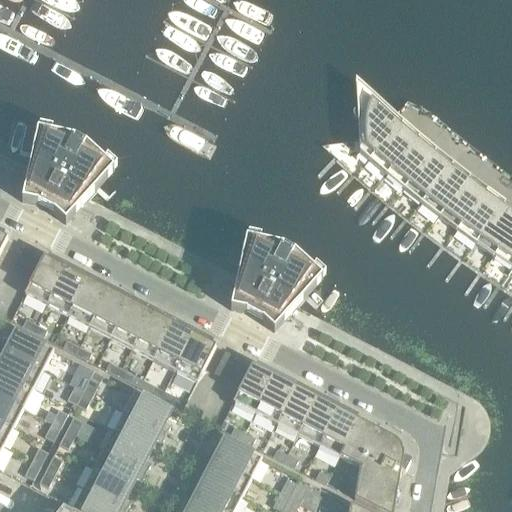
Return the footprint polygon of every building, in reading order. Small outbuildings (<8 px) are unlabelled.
[(355,81),(358,142),(359,153),(369,162),(403,124),(355,81)] [(386,177),(419,138),(403,124),(369,162),(386,177)] [(65,226),(80,210),(84,205),(113,173),(85,147),(81,154),(71,148),(74,142),(74,141),(37,133),(21,204),(37,207),(39,199),(58,209),(53,215),(65,226)] [(386,177),(403,191),(436,151),(419,138),(386,177)] [(452,165),(436,151),(403,191),(420,205),(452,165)] [(470,178),(452,165),(420,205),(438,219),(470,178)] [(456,232),(487,191),(470,178),(438,219),(456,232)] [(474,245),(504,204),(487,191),(456,232),(474,245)] [(493,258),(511,230),(511,209),(504,204),(474,245),(493,258)] [(511,230),(493,258),(511,271),(511,270),(511,230)] [(273,334),(275,332),(292,313),(322,281),(294,255),(293,255),(290,262),(279,256),(283,250),(283,249),(245,241),(236,282),(230,312),(246,315),(248,307),(267,317),(261,323),(273,334)] [(24,296),(46,308),(65,271),(63,270),(65,266),(57,261),(55,266),(43,259),(24,296)] [(76,277),(65,271),(46,308),(67,319),(86,282),(84,281),(87,277),(78,272),(76,277)] [(67,319),(89,330),(108,293),(106,292),(108,288),(99,283),(97,288),(86,282),(67,319)] [(110,341),(129,304),(127,303),(129,299),(121,294),(119,299),(108,293),(89,330),(110,341)] [(110,341),(131,352),(150,315),(148,314),(150,310),(142,305),(140,310),(129,304),(110,341)] [(161,321),(150,315),(131,352),(153,363),(172,326),(170,325),(172,321),(163,316),(161,321)] [(32,335),(36,327),(25,322),(21,330),(32,335)] [(153,363),(174,374),(193,337),(191,336),(193,332),(185,328),(182,332),(172,326),(153,363)] [(47,333),(36,327),(32,335),(43,340),(47,333)] [(53,353),(16,334),(10,345),(5,342),(5,341),(4,341),(0,351),(43,373),(53,353)] [(215,349),(212,347),(214,343),(206,339),(204,343),(193,337),(174,374),(196,385),(215,349)] [(75,357),(79,349),(66,343),(62,351),(75,357)] [(91,356),(79,349),(75,357),(87,364),(91,356)] [(0,364),(0,375),(33,392),(43,373),(0,351),(0,361),(1,362),(0,364)] [(117,379),(121,371),(109,365),(105,373),(117,379)] [(232,404),(255,416),(274,379),(272,378),(274,374),(265,369),(263,374),(251,368),(232,404)] [(134,378),(121,371),(117,379),(130,386),(134,378)] [(33,392),(0,375),(0,399),(23,411),(33,392)] [(81,375),(74,389),(83,394),(90,380),(81,375)] [(295,390),(293,389),(295,385),(287,380),(285,385),(274,379),(255,416),(276,427),(295,390)] [(83,394),(92,399),(99,385),(90,380),(83,394)] [(160,401),(164,393),(153,388),(149,396),(160,401)] [(76,408),(83,394),(74,389),(66,403),(76,408)] [(276,427),(297,438),(316,401),(314,400),(316,396),(308,392),(306,396),(295,390),(276,427)] [(174,399),(164,393),(160,401),(170,407),(174,399)] [(83,394),(76,408),(85,412),(92,399),(83,394)] [(164,425),(170,413),(133,394),(123,415),(165,436),(172,428),(170,427),(169,428),(164,425)] [(0,423),(13,430),(23,411),(0,399),(0,423)] [(319,449),(337,412),(336,411),(338,407),(329,402),(327,407),(316,401),(297,438),(319,449)] [(51,426),(60,431),(67,417),(58,412),(51,426)] [(319,449),(340,460),(359,423),(357,422),(359,418),(351,414),(348,418),(337,412),(319,449)] [(123,415),(113,434),(150,453),(155,442),(160,445),(160,446),(162,447),(165,436),(123,415)] [(73,420),(65,433),(75,438),(82,424),(73,420)] [(0,448),(3,450),(13,430),(0,423),(0,448)] [(355,494),(354,502),(373,511),(393,511),(395,504),(397,505),(402,496),(397,494),(400,473),(404,475),(405,474),(405,473),(410,464),(403,460),(403,458),(402,455),(402,453),(401,451),(400,448),(399,446),(397,445),(396,443),(394,441),(392,440),(379,434),(381,430),(373,426),(371,429),(359,423),(340,460),(359,470),(355,494)] [(60,431),(51,426),(44,440),(53,445),(60,431)] [(240,443),(244,435),(234,430),(230,438),(240,443)] [(75,438),(65,433),(58,447),(68,452),(75,438)] [(150,466),(144,463),(150,453),(113,434),(103,453),(145,475),(152,466),(150,465),(150,466)] [(255,441),(244,435),(240,443),(251,449),(255,441)] [(212,449),(209,459),(251,481),(261,461),(225,442),(219,453),(213,450),(214,449),(212,449)] [(31,464),(40,469),(47,455),(38,450),(31,464)] [(283,465),(287,457),(276,452),(272,460),(283,465)] [(130,491),(135,480),(141,483),(140,484),(142,485),(145,475),(103,453),(93,472),(130,491)] [(298,463),(287,457),(283,465),(294,471),(298,463)] [(53,458),(46,472),(55,477),(62,463),(53,458)] [(210,471),(204,481),(241,500),(251,481),(209,459),(202,468),(204,469),(204,468),(210,471)] [(33,483),(40,469),(31,464),(24,478),(33,483)] [(55,477),(46,472),(38,486),(47,490),(55,477)] [(126,511),(132,504),(130,503),(130,504),(124,501),(130,491),(93,472),(83,491),(123,511),(126,511)] [(329,479),(319,474),(315,482),(325,487),(329,479)] [(216,511),(234,511),(241,500),(204,481),(199,492),(193,489),(194,488),(192,487),(189,497),(216,511)] [(286,482),(279,496),(288,500),(295,487),(286,482)] [(295,487),(288,500),(299,506),(306,492),(295,487)] [(123,511),(83,491),(73,511),(74,511),(123,511)] [(272,509),(276,511),(282,511),(288,500),(279,496),(272,509)] [(190,509),(188,511),(216,511),(189,497),(182,506),(184,507),(184,506),(190,509)] [(295,511),(299,506),(288,500),(282,511),(295,511)]
